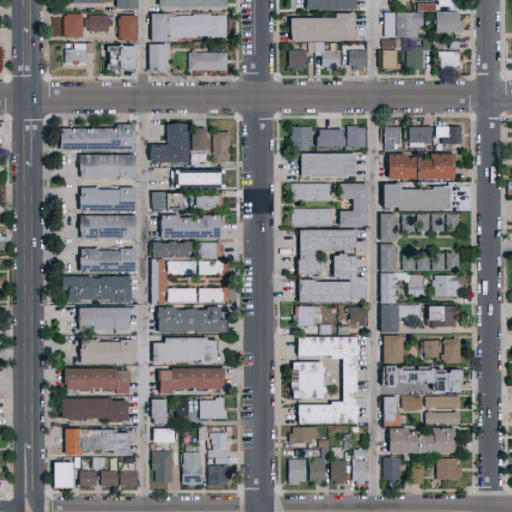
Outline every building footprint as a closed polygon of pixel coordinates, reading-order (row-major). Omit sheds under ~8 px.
[(139,0),(139,11),(121,11),(121,10),(118,10),(118,0),(139,0)] [(161,9),(161,0),(229,0),(229,9),(161,9)] [(358,0),(358,10),(307,10),(307,0),(358,0)] [(419,4),(437,4),(437,12),(419,12),(419,4)] [(438,32),(438,29),(437,29),(437,26),(435,26),(435,20),(437,21),(438,12),(460,13),(460,21),(465,21),(465,33),(438,32)] [(356,41),(292,41),(292,36),(291,36),(291,18),(336,18),(336,13),(356,13),(356,41)] [(424,13),(425,26),(419,26),(419,37),(386,38),(385,13),(424,13)] [(84,39),(68,39),(68,38),(65,38),(65,18),(67,18),(67,15),(84,15),(84,39)] [(168,16),(168,23),(170,23),(170,18),(195,17),(195,16),(212,15),(212,17),(228,17),(228,39),(209,39),(209,37),(198,38),(198,40),(170,40),(170,37),(168,37),(168,44),(153,44),(153,16),(168,16)] [(138,16),(139,42),(122,42),(122,40),(120,40),(120,19),(122,19),(122,17),(138,16)] [(111,17),(110,22),(115,22),(114,28),(110,28),(110,33),(90,33),(90,29),(86,29),(86,21),(90,21),(90,17),(111,17)] [(425,39),(433,39),(433,51),(425,51),(425,39)] [(383,40),(405,40),(405,49),(383,49),(383,40)] [(461,50),(451,50),(451,42),(461,42),(461,50)] [(342,51),(341,68),(337,67),(337,71),(328,71),(328,68),(323,67),(323,57),(316,57),(316,43),(325,43),(325,51),(342,51)] [(75,45),(88,45),(88,65),(81,65),(81,67),(73,67),(73,65),(66,65),(66,51),(75,51),(75,45)] [(88,45),(96,45),(96,55),(88,55),(88,45)] [(124,49),(138,49),(138,71),(137,71),(137,72),(111,73),(111,72),(108,72),(108,67),(111,67),(111,54),(109,54),(109,49),(121,49),(121,47),(124,47),(124,49)] [(151,47),(169,47),(169,74),(151,74),(151,47)] [(424,47),(424,71),(415,71),(415,69),(408,69),(407,47),(424,47)] [(289,50),(308,50),(308,68),(304,68),(304,71),(294,71),(294,68),(289,68),(289,50)] [(402,69),(383,70),(383,50),(398,50),(398,65),(401,64),(402,69)] [(202,72),(190,72),(190,54),(193,54),(193,51),(198,51),(198,54),(229,54),(229,61),(230,61),(230,65),(229,65),(229,72),(211,72),(211,73),(202,73),(202,72)] [(350,51),(368,51),(368,67),(363,67),(363,71),(354,71),(354,67),(350,67),(350,51)] [(439,52),(460,52),(461,59),(464,59),(464,69),(442,69),(441,63),(439,63),(439,52)] [(61,129),(118,129),(118,125),(136,125),(136,138),(134,138),(134,151),(61,151),(61,129)] [(168,145),(168,125),(190,125),(190,163),(152,163),(152,145),(168,145)] [(313,128),(313,140),(311,140),(311,142),(314,142),(314,147),(311,147),(311,150),(293,150),(293,142),(291,142),(291,137),(293,137),(293,127),(313,128)] [(348,127),(360,127),(360,128),(367,128),(367,148),(348,148),(348,127)] [(461,127),(461,130),(463,130),(462,145),(444,145),(443,138),(437,138),(437,128),(461,127)] [(397,145),(397,151),(396,151),(396,152),(386,152),(386,128),(402,128),(402,145),(397,145)] [(410,128),(433,128),(433,144),(427,145),(427,143),(410,144),(410,128)] [(208,145),(208,151),(194,151),(193,129),(207,129),(208,138),(209,138),(209,145),(208,145)] [(320,130),(343,130),(344,136),(345,136),(345,138),(346,138),(346,147),(317,148),(317,139),(318,139),(318,136),(320,136),(320,130)] [(222,161),(222,165),(215,165),(214,133),(231,133),(232,161),(222,161)] [(449,177),(383,178),(383,165),(381,165),(381,158),(382,158),(382,153),(400,152),(400,155),(412,155),(412,158),(426,158),(426,153),(449,153),(449,161),(447,161),(447,164),(449,164),(449,177)] [(356,154),(356,177),(349,177),(349,179),(310,179),(310,177),(302,177),(302,154),(356,154)] [(81,155),(137,155),(137,179),(120,179),(120,177),(99,177),(99,179),(82,179),(82,171),(80,171),(80,166),(79,166),(79,157),(81,157),(81,155)] [(225,188),(173,188),(173,171),(176,171),(225,171),(225,188)] [(333,184),(333,202),(292,202),(292,185),(333,184)] [(340,212),(353,212),(353,199),(340,199),(340,184),(369,184),(369,227),(340,227),(340,212)] [(453,211),(399,211),(399,208),(385,208),(385,185),(402,185),(402,190),(434,190),(434,187),(445,187),(453,187),(453,211)] [(82,188),(98,188),(98,190),(121,190),(121,188),(137,188),(137,212),(81,212),(81,203),(80,203),(80,197),(82,197),(82,188)] [(168,200),(168,213),(153,213),(153,193),(168,192),(168,197),(170,197),(170,200),(168,200)] [(197,196),(222,196),(222,198),(225,198),(225,205),(222,205),(222,209),(197,209),(197,196)] [(293,210),(333,209),(333,227),(293,228),(293,210)] [(397,242),(381,242),(381,214),(396,214),(396,224),(398,224),(398,232),(397,232),(397,242)] [(403,215),(415,215),(415,232),(411,232),(411,233),(408,233),(408,232),(403,232),(403,215)] [(418,215),(430,215),(430,232),(423,233),(423,232),(418,232),(418,215)] [(433,215),(445,215),(445,232),(441,232),(441,233),(438,233),(438,232),(433,232),(433,215)] [(448,215),(460,215),(460,232),(456,232),(456,233),(453,233),(453,232),(448,232),(448,225),(447,225),(448,215)] [(81,216),(137,216),(137,240),(120,240),(120,238),(99,238),(99,240),(82,240),(82,232),(81,232),(81,216)] [(223,221),(223,230),(222,230),(222,231),(223,231),(223,237),(222,237),(222,239),(162,239),(162,237),(162,231),(163,231),(163,230),(162,230),(162,221),(163,221),(163,216),(180,216),(180,219),(184,219),(184,218),(200,218),(200,219),(204,219),(204,216),(221,216),(221,221),(223,221)] [(339,278),(335,278),(334,257),(339,257),(339,255),(347,255),(348,257),(357,257),(357,277),(366,277),(366,300),(353,300),(353,303),(299,303),(299,282),(298,282),(298,277),(297,277),(297,260),(300,260),(300,231),(357,231),(357,249),(352,249),(352,251),(317,251),(317,261),(321,261),(321,276),(302,276),(302,280),(316,280),(316,282),(350,282),(350,281),(339,281),(339,278)] [(193,258),(154,259),(153,243),(170,244),(170,242),(178,242),(178,244),(184,244),(184,243),(193,243),(193,258)] [(224,258),(200,257),(200,243),(222,244),(222,247),(224,247),(224,258)] [(396,273),(381,273),(381,245),(396,245),(396,255),(398,255),(398,264),(396,264),(396,273)] [(82,249),(98,249),(98,252),(121,252),(121,249),(137,249),(137,273),(81,273),(81,258),(82,258),(82,249)] [(448,272),(448,265),(447,265),(447,262),(448,262),(448,254),(453,254),(453,253),(460,254),(460,272),(448,272)] [(404,272),(404,265),(403,265),(403,262),(404,262),(403,255),(411,254),(411,255),(416,255),(416,272),(404,272)] [(419,272),(419,265),(418,265),(418,262),(418,255),(426,254),(426,255),(431,255),(431,272),(419,272)] [(433,272),(433,265),(432,262),(433,262),(433,254),(441,254),(445,254),(446,272),(433,272)] [(165,305),(152,305),(152,260),(165,260),(165,272),(168,272),(168,293),(165,293),(165,305)] [(169,276),(169,266),(168,266),(168,262),(198,262),(198,266),(197,266),(197,276),(194,276),(194,278),(189,278),(189,276),(177,276),(177,278),(173,278),(173,276),(169,276)] [(199,262),(229,262),(229,276),(220,277),(220,276),(208,276),(208,278),(204,278),(204,276),(200,276),(199,262)] [(399,300),(396,300),(396,305),(381,305),(381,274),(408,274),(408,276),(425,276),(425,295),(420,295),(420,298),(414,298),(414,295),(409,295),(409,283),(406,283),(406,280),(399,280),(399,284),(396,284),(396,295),(399,295),(399,300)] [(63,277),(93,278),(93,280),(102,280),(102,277),(131,278),(131,292),(132,292),(132,304),(101,303),(101,301),(95,301),(95,304),(68,304),(68,292),(70,292),(70,291),(63,291),(63,277)] [(436,277),(458,277),(458,283),(460,283),(460,289),(457,289),(458,297),(436,297),(436,288),(433,288),(433,281),(436,281),(436,277)] [(200,289),(202,289),(204,288),(208,288),(209,289),(218,289),(220,287),(223,287),(224,288),(229,288),(229,303),(200,303),(200,289)] [(169,303),(169,289),(172,289),(173,288),(177,288),(178,289),(188,289),(190,288),(193,288),(195,289),(197,289),(197,299),(198,299),(198,303),(169,303)] [(382,306),(422,306),(422,318),(399,318),(399,333),(397,333),(382,333),(382,306)] [(430,308),(458,307),(458,316),(459,317),(460,319),(459,321),(457,321),(457,328),(436,328),(436,330),(433,330),(433,327),(428,327),(428,320),(430,320),(430,308)] [(159,334),(159,319),(158,319),(158,313),(159,313),(159,308),(177,308),(177,311),(187,311),(187,310),(198,310),(198,311),(208,311),(208,308),(222,308),(222,319),(221,319),(221,321),(227,321),(227,334),(159,334)] [(296,308),(321,308),(321,315),(316,315),(316,327),(296,327),(296,323),(294,323),(294,316),(296,316),(296,308)] [(348,308),(366,308),(366,318),(368,318),(368,323),(351,323),(351,315),(348,315),(348,308)] [(80,309),(130,309),(130,332),(116,332),(116,330),(94,330),(94,332),(80,332),(80,309)] [(320,326),(333,326),(333,335),(320,335),(320,326)] [(385,337),(402,337),(402,338),(404,338),(404,363),(402,363),(402,365),(385,364),(385,337)] [(299,406),(332,406),(332,403),(344,403),(344,360),(332,360),(332,357),(299,357),(299,338),(357,338),(357,346),(359,346),(359,357),(357,357),(358,406),(359,406),(359,417),(357,417),(357,424),(299,425),(299,406)] [(154,344),(167,344),(167,339),(208,339),(208,341),(218,342),(218,364),(202,364),(202,362),(170,362),(170,364),(154,364),(154,344)] [(445,340),(455,340),(455,339),(458,339),(458,340),(461,340),(461,357),(463,357),(463,360),(461,360),(461,364),(446,364),(446,362),(442,362),(442,356),(446,356),(445,340)] [(82,365),(81,349),(83,349),(83,341),(99,341),(99,343),(121,343),(121,341),(137,341),(137,365),(82,365)] [(421,343),(440,342),(440,348),(442,348),(442,353),(440,353),(440,359),(426,359),(426,353),(422,353),(421,343)] [(323,363),(323,369),(326,369),(326,375),(323,375),(324,388),(326,388),(326,394),(323,394),(323,400),(294,399),(293,392),(291,392),(291,371),(294,371),(294,364),(323,363)] [(386,367),(396,367),(396,369),(398,369),(398,370),(402,370),(402,368),(415,368),(415,370),(418,370),(418,368),(431,368),(431,370),(435,370),(435,371),(446,371),(446,373),(450,373),(450,371),(463,371),(463,391),(459,391),(459,393),(452,393),(452,392),(433,393),(433,384),(424,384),(424,383),(422,383),(422,385),(419,385),(419,383),(414,383),(414,385),(411,385),(411,383),(409,383),(409,385),(405,385),(403,386),(394,386),(394,389),(387,389),(387,386),(383,386),(383,374),(384,374),(384,368),(386,368),(386,367)] [(173,369),(226,369),(226,385),(224,385),(224,390),(199,390),(199,389),(183,389),(183,391),(174,391),(174,395),(161,395),(161,383),(159,383),(159,371),(173,371),(173,369)] [(65,370),(117,370),(117,372),(131,372),(131,383),(130,383),(130,395),(117,395),(117,391),(108,391),(108,389),(92,389),(92,391),(68,391),(68,386),(65,386),(65,370)] [(384,398),(398,398),(398,415),(400,415),(401,427),(385,427),(384,398)] [(403,398),(423,398),(423,410),(420,410),(420,411),(417,411),(403,411),(403,398)] [(426,398),(461,398),(461,408),(458,408),(458,410),(455,410),(455,408),(432,408),(432,410),(429,410),(429,409),(426,409),(426,398)] [(178,399),(189,399),(189,418),(178,418),(178,399)] [(201,401),(217,401),(217,399),(225,399),(225,409),(228,409),(228,420),(201,420),(201,401)] [(63,400),(113,400),(113,402),(129,402),(129,422),(123,422),(123,424),(110,424),(110,420),(83,420),(83,422),(71,422),(71,420),(63,420),(63,400)] [(152,401),(167,400),(168,425),(155,425),(155,419),(153,419),(152,401)] [(427,414),(429,414),(429,413),(432,413),(432,414),(455,414),(455,412),(458,412),(458,414),(461,414),(461,425),(427,425),(427,414)] [(352,428),(362,427),(362,436),(353,436),(352,428)] [(294,428),(318,428),(318,439),(313,439),(313,444),(290,444),(290,434),(294,435),(294,428)] [(66,456),(66,430),(117,431),(117,435),(131,435),(131,455),(114,456),(114,452),(103,452),(103,451),(95,451),(95,453),(83,453),(83,456),(66,456)] [(155,430),(175,430),(178,430),(178,434),(175,434),(175,443),(155,444),(155,430)] [(390,430),(408,430),(408,433),(423,433),(423,435),(435,435),(433,435),(433,430),(456,430),(456,438),(454,438),(454,442),(457,442),(457,454),(390,454),(390,442),(389,442),(389,436),(390,436),(390,430)] [(229,434),(229,439),(233,439),(233,446),(229,446),(229,458),(209,459),(209,451),(214,451),(214,445),(213,445),(213,440),(211,440),(211,434),(229,434)] [(320,448),(320,440),(330,440),(330,448),(320,448)] [(332,448),(342,449),(342,456),(332,456),(332,448)] [(353,482),(353,459),(355,459),(355,451),(369,451),(369,482),(366,482),(366,485),(358,485),(358,482),(353,482)] [(173,452),(173,483),(156,483),(156,471),(154,471),(153,452),(173,452)] [(183,465),(185,465),(185,454),(202,454),(202,465),(204,465),(204,486),(198,485),(198,487),(189,487),(189,486),(183,486),(183,465)] [(95,458),(107,459),(106,469),(94,468),(95,458)] [(310,482),(310,462),(315,462),(315,459),(324,459),(324,462),(326,462),(326,482),(323,482),(323,486),(314,486),(314,482),(310,482)] [(331,483),(331,460),(340,459),(340,462),(347,462),(347,482),(344,482),(344,485),(336,486),(336,483),(331,483)] [(384,459),(401,459),(401,462),(402,462),(402,466),(401,466),(400,481),(396,481),(396,484),(390,484),(390,481),(384,481),(384,459)] [(437,460),(458,460),(458,467),(463,467),(463,479),(458,479),(458,481),(438,481),(437,460)] [(289,461),(307,461),(307,483),(300,483),(300,486),(290,486),(289,461)] [(73,464),(74,489),(55,489),(55,484),(53,484),(53,481),(55,481),(55,472),(52,472),(52,469),(55,469),(55,464),(73,464)] [(209,467),(229,467),(229,471),(233,471),(233,482),(229,482),(229,486),(209,486),(209,467)] [(425,470),(425,485),(413,485),(413,467),(416,467),(416,470),(425,470)] [(81,472),(98,472),(98,487),(93,487),(93,489),(86,489),(86,487),(81,487),(81,472)] [(102,472),(119,472),(119,487),(115,487),(115,489),(107,489),(107,487),(102,487),(102,472)] [(121,472),(138,472),(138,487),(134,487),(134,489),(126,489),(126,487),(121,487),(121,472)]
